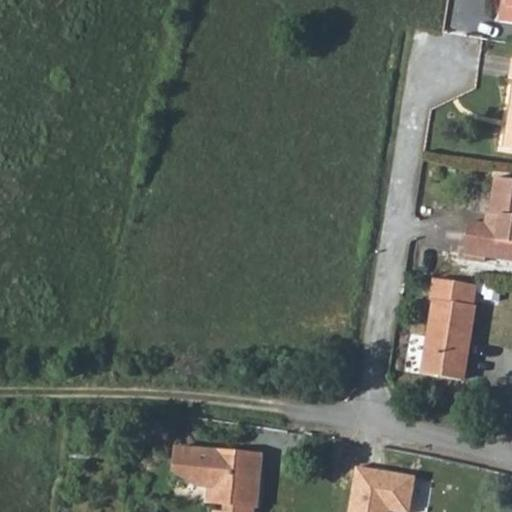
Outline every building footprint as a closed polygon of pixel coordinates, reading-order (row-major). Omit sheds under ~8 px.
[(511,0),(507,0),(506,5),(504,5),(501,24),(511,25),(511,0)] [(511,57),(511,58),(508,78),(511,78),(511,90),(503,147),(511,148),(511,57)] [(511,182),(495,180),(491,205),(493,205),(491,216),(485,215),(469,213),(463,254),(511,262),(511,182)] [(486,204),(485,215),(491,216),(493,205),(491,205),(486,204)] [(475,287),(433,280),(430,302),(432,302),(420,377),(458,383),(463,355),(467,356),(475,308),(471,307),(475,287)] [(249,511),(250,506),(255,507),(258,507),(263,455),(221,451),(221,453),(177,449),(176,472),(202,487),(209,488),(208,503),(225,504),(224,511),(249,511)] [(414,511),(420,488),(359,476),(351,511),(414,511)]
